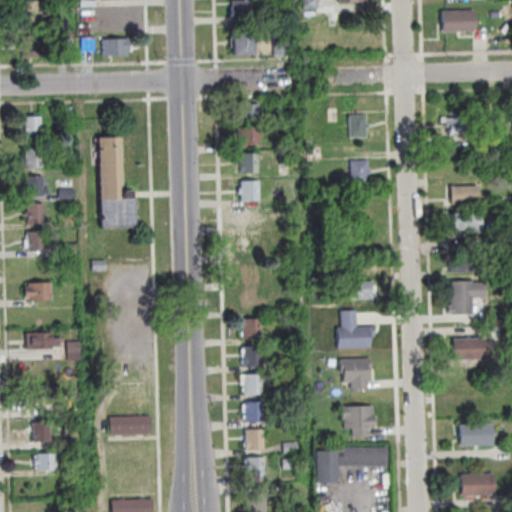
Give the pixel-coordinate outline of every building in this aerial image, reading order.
[(318,0),(318,8),(304,9),(304,0),(318,0)] [(233,2),(255,1),(255,17),(234,18),(233,2)] [(20,3),(35,2),(35,22),(20,23),(20,3)] [(128,9),(103,9),(103,25),(128,25),(128,9)] [(475,12),(475,33),(444,34),(443,14),(475,12)] [(255,59),(235,60),(234,50),(231,50),(231,40),(234,40),(234,33),(254,32),(255,59)] [(286,35),(287,55),(275,56),(275,36),(286,35)] [(21,37),(36,37),(37,57),(22,57),(21,37)] [(82,51),(82,38),(94,37),(94,51),(82,51)] [(56,52),(56,39),(70,38),(70,52),(56,52)] [(103,56),(103,41),(128,40),(128,51),(126,52),(126,55),(103,56)] [(258,121),(238,122),(238,105),(258,104),(258,121)] [(63,122),(62,108),(72,108),(72,122),(63,122)] [(349,138),(349,116),(365,115),(366,137),(349,138)] [(445,117),(473,117),(474,135),(448,135),(447,127),(445,127),(445,117)] [(40,118),(41,137),(24,137),(23,118),(40,118)] [(500,125),(511,125),(511,139),(500,140),(500,125)] [(238,145),(238,129),(258,128),(259,144),(238,145)] [(98,139),(119,138),(120,191),(127,191),(127,200),(133,199),(133,228),(100,228),(98,139)] [(24,150),(41,149),(41,168),(25,168),(24,150)] [(288,150),(289,165),(280,165),(279,150),(288,150)] [(257,173),(240,174),(239,155),(256,155),(257,173)] [(366,161),(367,183),(342,184),(342,175),(351,175),(350,161),(366,161)] [(25,177),(42,177),(42,189),(47,189),(47,195),(42,195),(42,197),(25,197),(25,177)] [(240,201),(240,183),(258,182),(258,200),(240,201)] [(449,185),(478,185),(478,203),(450,204),(449,185)] [(74,200),(60,200),(59,190),(74,190),(74,200)] [(26,205),(43,205),(43,223),(26,223),(26,205)] [(259,227),(259,210),(241,210),(241,227),(259,227)] [(370,210),(344,210),(345,250),(370,250),(370,210)] [(452,229),(451,212),(481,211),(481,233),(472,233),(472,228),(452,229)] [(26,233),(43,233),(43,245),(48,245),(48,252),(27,252),(26,233)] [(260,235),(237,235),(237,255),(260,255),(260,235)] [(60,245),(76,245),(76,256),(60,256),(60,245)] [(449,254),(471,254),(471,272),(449,272),(449,254)] [(105,271),(91,271),(91,261),(105,260),(105,271)] [(260,282),(260,263),(241,263),(241,282),(260,282)] [(449,281),(470,280),(470,281),(484,281),(484,297),(471,298),(471,314),(447,314),(447,305),(450,305),(449,281)] [(350,282),(371,281),(372,297),(351,298),(350,282)] [(28,283),(49,283),(50,301),(28,301),(28,297),(24,297),(24,287),(28,287),(28,283)] [(239,310),(258,311),(258,290),(240,290),(239,310)] [(336,327),(341,327),(340,311),(355,311),(355,327),(372,326),(373,335),(368,336),(368,347),(337,348),(336,327)] [(259,339),(242,340),(241,319),(258,319),(259,339)] [(25,334),(51,333),(51,338),(59,338),(59,347),(51,347),(51,349),(25,350),(25,334)] [(451,338),(485,337),(485,359),(452,359),(451,338)] [(66,343),(79,342),(80,353),(67,354),(66,343)] [(243,367),(242,346),(259,346),(259,366),(243,367)] [(29,378),(48,378),(48,356),(29,356),(29,378)] [(369,358),(370,381),(365,381),(365,388),(350,388),(350,382),(342,382),(342,371),(339,371),(338,359),(369,358)] [(294,369),(280,369),(280,359),(294,359),(294,369)] [(452,388),(482,388),(482,371),(452,371),(452,388)] [(260,374),(260,394),(243,395),(242,385),(239,385),(239,375),(260,374)] [(282,386),(295,386),(296,396),(282,397),(282,386)] [(244,403),(261,402),(261,422),(245,423),(244,403)] [(341,406),(372,405),(373,427),(367,427),(367,436),(351,436),(351,428),(343,428),(343,418),(341,418),(341,406)] [(110,435),(109,417),(148,416),(148,434),(110,435)] [(32,423),(49,422),(50,442),(33,442),(32,423)] [(458,445),(458,424),(491,423),(492,445),(458,445)] [(245,431),(261,430),(262,451),(246,451),(245,431)] [(296,452),(283,453),(282,443),(295,443),(296,452)] [(315,451),(335,450),(335,447),(385,446),(385,465),(335,465),(336,482),(316,483),(315,451)] [(55,454),(55,471),(37,472),(36,455),(55,454)] [(246,458),(262,458),(263,477),(247,478),(246,458)] [(283,469),(282,460),(298,459),(298,469),(283,469)] [(459,474),(492,473),(493,495),(460,495),(459,474)] [(246,511),(246,493),(264,492),(264,511),(246,511)] [(151,511),(110,511),(110,500),(151,499),(151,511)]
